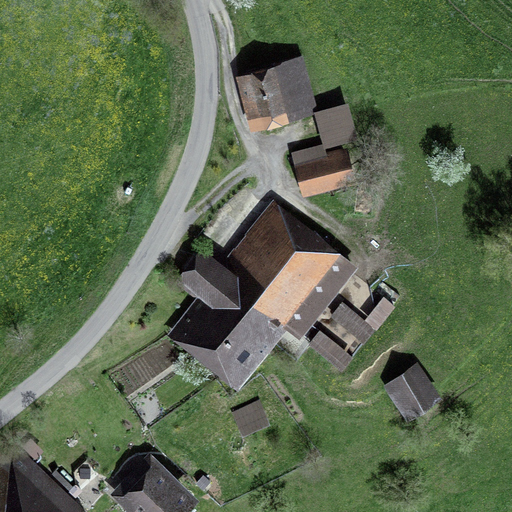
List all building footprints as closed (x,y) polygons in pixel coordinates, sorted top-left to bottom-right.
[(297,53),(235,74),(251,123),(314,102),(297,53)] [(356,139),(344,99),(311,109),(323,149),(356,139)] [(343,147),(292,161),(301,194),(352,180),(343,147)] [(353,264),(276,202),(226,264),(199,241),(170,277),(197,299),(168,335),(232,387),(284,323),(296,333),(353,264)] [(355,343),(378,309),(365,300),(348,325),(327,306),(313,321),(341,347),(348,339),(355,343)] [(331,357),(305,336),(293,351),(320,372),(331,357)] [(418,403),(401,367),(367,383),(384,418),(418,403)] [(264,400),(231,411),(239,434),(272,423),(264,400)] [(82,511),(85,510),(27,444),(13,456),(0,441),(0,511),(82,511)] [(133,511),(171,511),(188,495),(145,452),(110,489),(133,511)]
